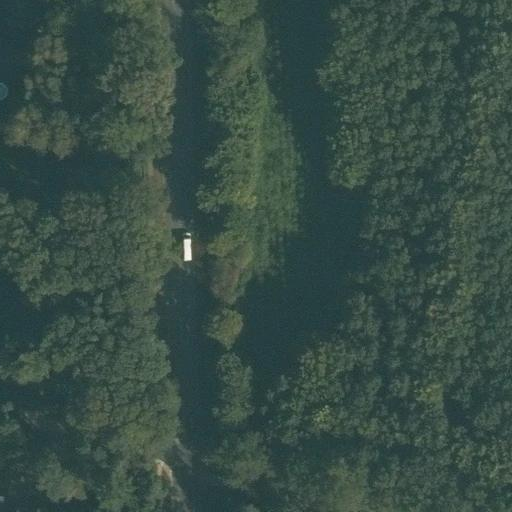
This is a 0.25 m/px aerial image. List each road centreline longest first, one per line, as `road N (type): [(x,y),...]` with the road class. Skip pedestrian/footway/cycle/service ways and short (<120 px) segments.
road 1 (secondary): [(174,0),(185,476)]
road 2 (track): [(185,476),(409,511)]
road 3 (residential): [(0,413),(185,476)]
